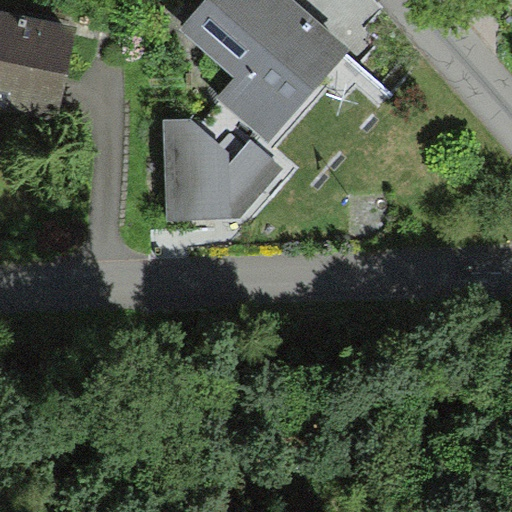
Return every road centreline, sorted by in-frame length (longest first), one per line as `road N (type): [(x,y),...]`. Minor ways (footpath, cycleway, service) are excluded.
road 1 (residential): [(511,268),(0,292)]
road 2 (residential): [(402,0),(511,129)]
